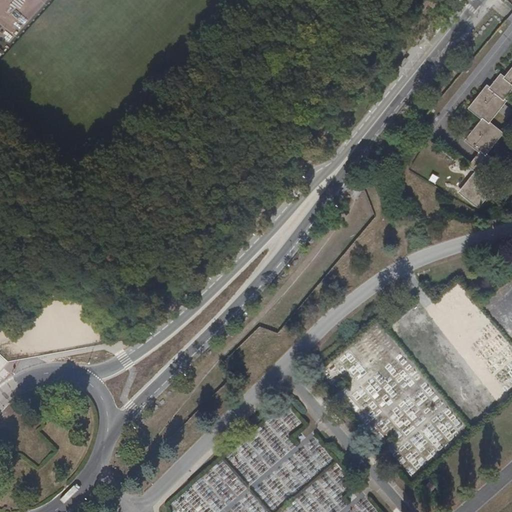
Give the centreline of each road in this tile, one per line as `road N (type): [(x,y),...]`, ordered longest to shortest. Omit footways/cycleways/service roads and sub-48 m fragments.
road 1 (secondary): [(107,434),(237,298),(336,172)]
road 2 (secondary): [(336,172),(159,339),(86,380)]
road 3 (secondary): [(474,0),(336,172)]
